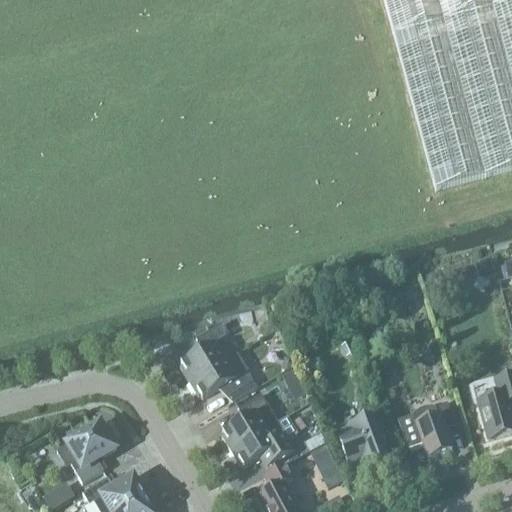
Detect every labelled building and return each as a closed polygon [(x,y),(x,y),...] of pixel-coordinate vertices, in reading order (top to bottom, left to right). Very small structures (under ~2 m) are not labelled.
[(511,0),(383,0),(436,193),(511,172),(511,0)] [(180,371),(189,386),(226,364),(215,346),(229,338),(223,327),(196,343),(202,354),(181,367),(183,370),(180,371)] [(236,357),(226,364),(189,386),(198,401),(201,399),(203,402),(224,389),(234,406),(257,391),(236,357)] [(293,373),(281,379),(287,389),(298,383),(293,373)] [(478,405),(488,443),(511,436),(511,409),(511,405),(511,404),(511,378),(495,383),(499,399),(478,405)] [(278,426),(261,397),(237,412),(244,422),(222,435),(224,438),(222,439),(231,454),(278,426)] [(423,447),(429,463),(453,455),(447,437),(457,433),(449,409),(437,414),(433,413),(430,413),(426,414),(423,415),(420,416),(417,419),(415,421),(399,427),(408,452),(423,447)] [(349,430),(350,432),(337,437),(349,469),(362,464),(365,473),(394,462),(378,419),(349,430)] [(104,474),(97,463),(117,451),(101,426),(85,436),(86,437),(57,455),(66,470),(70,467),(82,488),(104,474)] [(278,426),(231,454),(240,469),(242,468),(244,471),(265,458),(272,468),(295,454),(278,426)] [(332,462),(326,450),(311,457),(316,469),(332,462)] [(256,500),(262,511),(298,511),(285,486),(295,481),(288,468),(264,481),(270,493),(256,500)] [(250,480),(235,480),(235,499),(250,499),(250,480)] [(108,481),(95,489),(82,497),(89,508),(93,505),(97,511),(130,511),(147,502),(135,481),(115,493),(108,481)] [(73,500),(66,488),(60,492),(67,504),(73,500)] [(152,511),(147,502),(130,511),(152,511)]
